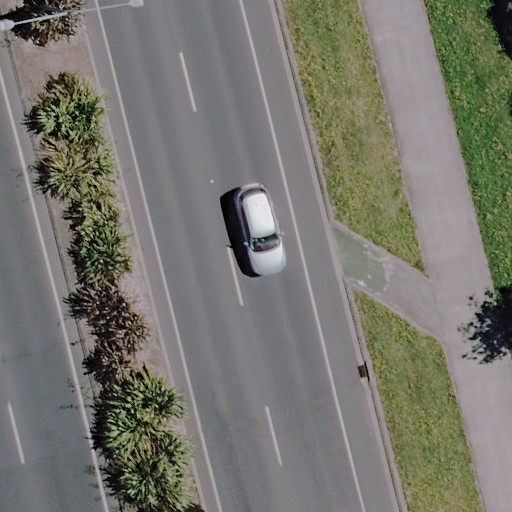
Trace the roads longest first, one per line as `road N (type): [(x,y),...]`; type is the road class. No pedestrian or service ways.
road 1 (primary): [(164,0),(311,511)]
road 2 (primary): [(58,511),(0,223)]
